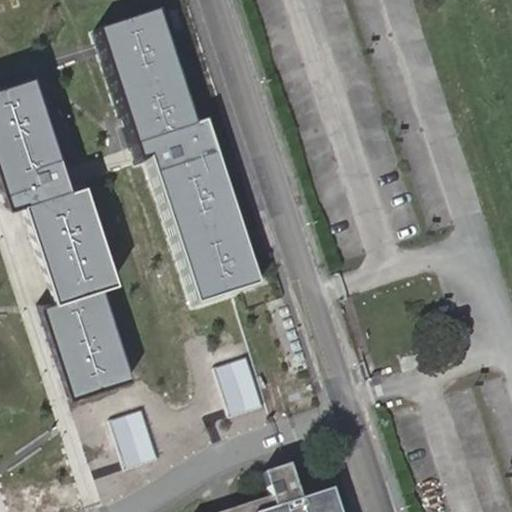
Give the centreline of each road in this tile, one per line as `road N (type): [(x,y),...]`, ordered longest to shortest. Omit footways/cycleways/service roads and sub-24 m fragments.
road 1 (residential): [(213,0),(350,420)]
road 2 (residential): [(350,420),(62,511)]
